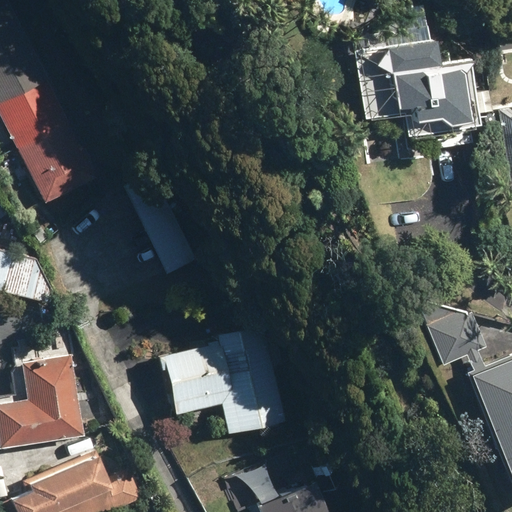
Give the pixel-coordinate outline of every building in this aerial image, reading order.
[(1,0),(0,0),(0,101),(42,80),(1,0)] [(351,0),(274,0),(274,17),(351,20),(351,0)] [(377,32),(342,37),(353,118),(395,112),(396,119),(423,116),(433,124),(457,121),(449,70),(454,64),(459,57),(426,62),(418,4),(374,10),(377,32)] [(37,88),(0,106),(0,126),(37,202),(91,175),(45,84),(37,88)] [(502,107),(490,108),(501,192),(511,190),(511,101),(502,103),(502,107)] [(119,184),(162,274),(192,260),(150,170),(119,184)] [(33,259),(0,251),(0,293),(43,306),(47,290),(33,259)] [(461,355),(467,370),(456,374),(507,502),(511,500),(511,352),(477,366),(471,351),(480,348),(465,310),(421,327),(436,365),(461,355)] [(276,420),(253,324),(207,335),(208,339),(198,341),(199,345),(150,357),(163,413),(212,402),(219,433),(276,420)] [(0,443),(74,433),(64,357),(14,364),(18,398),(0,400),(0,443)] [(21,490),(0,499),(0,511),(103,511),(139,496),(118,448),(95,458),(92,449),(17,482),(21,490)] [(315,511),(301,479),(244,504),(247,511),(315,511)]
